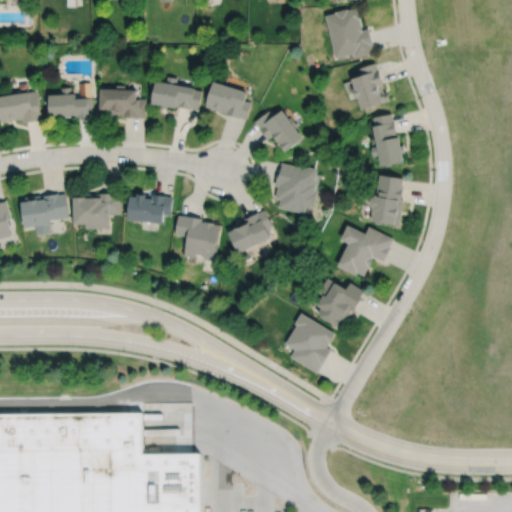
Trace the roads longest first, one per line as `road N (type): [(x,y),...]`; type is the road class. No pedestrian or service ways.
road 1 (residential): [(405,0),(439,131),(439,214),(419,272),(330,422)]
road 2 (residential): [(330,422),(151,315),(88,300),(0,298)]
road 3 (residential): [(0,335),(97,336),(176,351),(330,422)]
road 4 (residential): [(0,163),(125,153),(224,169)]
road 5 (residential): [(330,422),(420,457),(511,460)]
